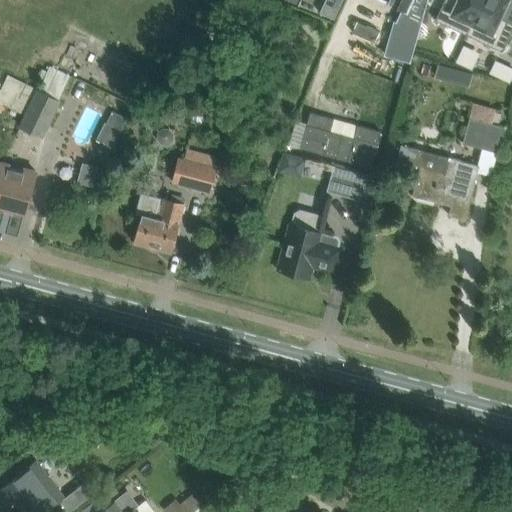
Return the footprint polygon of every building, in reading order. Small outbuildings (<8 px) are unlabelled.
[(325,0),(320,12),(334,19),(343,0),(325,0)] [(401,13),(391,52),(413,58),(428,0),(400,0),(406,2),(401,13)] [(444,0),(435,19),(467,34),(482,0),(444,0)] [(487,44),(498,49),(510,22),(500,17),(507,0),(482,0),(467,34),(487,44)] [(210,34),(195,29),(190,43),(205,48),(210,34)] [(511,74),(511,68),(496,61),(491,72),(509,80),(511,74)] [(24,114),(18,126),(42,138),(48,127),(55,113),(61,101),(59,100),(38,89),(37,88),(24,114)] [(470,116),(462,142),(494,152),(506,112),(473,102),(469,116),(470,116)] [(110,124),(101,142),(113,148),(128,118),(113,111),(107,123),(110,124)] [(170,128),(163,127),(158,132),(157,138),(162,144),(169,144),(174,140),(174,133),(170,128)] [(232,187),(249,194),(268,148),(252,141),(232,187)] [(419,166),(422,152),(402,147),(398,161),(419,166)] [(216,168),(213,167),(216,156),(187,149),(184,159),(179,158),(173,181),(210,191),(216,168)] [(449,214),(466,219),(480,165),(450,157),(446,173),(421,166),(413,195),(451,205),(449,214)] [(0,165),(0,205),(25,212),(36,171),(23,167),(22,172),(8,168),(10,164),(1,161),(0,165)] [(356,198),(363,173),(334,165),(327,190),(356,198)] [(184,203),(165,198),(160,215),(143,210),(135,241),(171,251),(184,203)] [(337,236),(322,232),(318,231),(321,219),(318,214),(300,210),(295,212),(292,224),(290,224),(278,269),(309,278),(313,266),(336,272),(343,247),(339,246),(340,241),(337,236)] [(303,434),(290,437),(292,448),(305,445),(303,434)] [(262,453),(263,462),(263,465),(280,463),(278,451),(262,453)] [(58,502),(64,497),(35,460),(20,472),(9,481),(0,487),(0,501),(5,508),(17,499),(26,511),(45,511),(50,509),(58,502)] [(462,472),(459,483),(458,487),(474,491),(477,476),(462,472)] [(137,511),(134,508),(138,505),(127,490),(114,499),(97,511),(137,511)] [(176,497),(163,508),(166,511),(191,511),(202,503),(193,493),(181,502),(176,497)]
